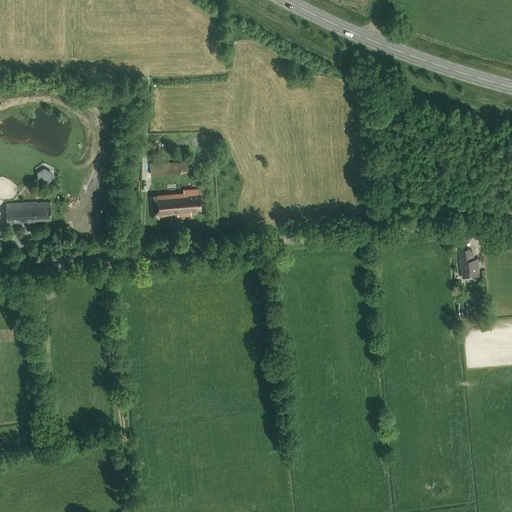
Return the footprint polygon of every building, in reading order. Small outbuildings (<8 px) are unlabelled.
[(188,173),(187,161),(150,163),(150,174),(188,173)] [(51,171),(44,167),(37,172),(38,180),(45,183),(52,179),(51,171)] [(192,216),(191,211),(202,210),(200,188),(183,190),(184,194),(150,197),(152,218),(159,217),(159,220),(172,219),(172,213),(178,212),(178,217),(192,216)] [(38,220),(51,219),(50,202),(37,203),(37,202),(6,204),(7,227),(21,226),(21,222),(27,221),(27,226),(38,225),(38,220)] [(461,279),(465,278),(479,277),(477,260),(473,260),(472,250),(469,250),(469,249),(458,250),(461,279)] [(457,306),(458,314),(466,313),(466,305),(463,306),(462,302),(458,303),(458,306),(457,306)]
